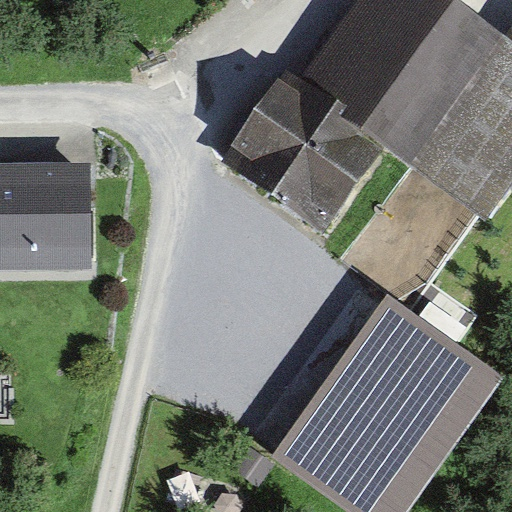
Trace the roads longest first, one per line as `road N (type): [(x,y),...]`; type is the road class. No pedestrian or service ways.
road 1 (track): [(118,511),(185,93),(0,98)]
road 2 (track): [(185,93),(307,0)]
